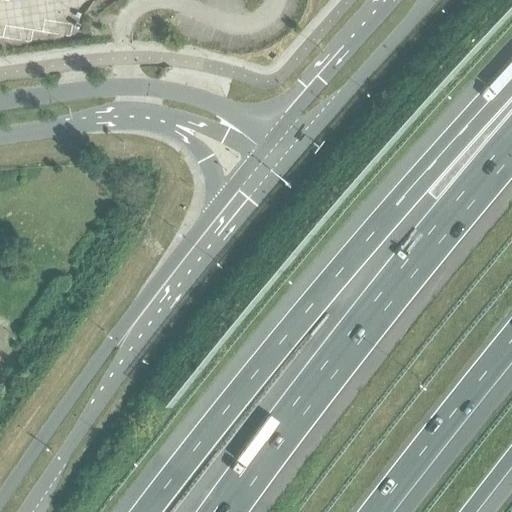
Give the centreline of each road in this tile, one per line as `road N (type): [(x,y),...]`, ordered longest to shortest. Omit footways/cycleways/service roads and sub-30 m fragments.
road 1 (motorway): [(511,88),(454,137),(147,511)]
road 2 (motorway): [(511,162),(309,393),(224,511)]
road 3 (secondary): [(242,176),(0,501)]
road 4 (secondary): [(25,511),(265,194)]
road 5 (unclassified): [(276,140),(208,103),(153,89),(0,103)]
road 6 (unclassified): [(0,137),(113,118),(155,120),(186,130),(242,176)]
road 7 (motorway): [(375,511),(511,339)]
road 8 (secondary): [(297,153),(435,0)]
road 9 (secondary): [(398,0),(276,140)]
